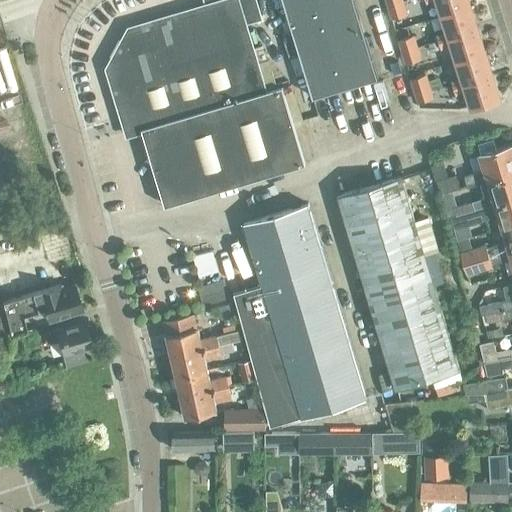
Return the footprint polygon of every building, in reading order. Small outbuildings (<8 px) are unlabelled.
[(267,91),(246,23),(239,0),(223,0),(129,28),(107,68),(127,135),(143,131),(165,206),(305,163),(282,87),(267,91)] [(283,0),(312,97),(377,78),(354,0),(283,0)] [(404,0),(389,5),(393,15),(408,11),(404,0)] [(437,0),(442,16),(471,7),(468,0),(426,0),(437,0)] [(439,40),(477,28),(471,7),(442,16),(447,31),(437,34),(439,40)] [(439,40),(441,47),(451,44),(456,60),(485,51),(477,28),(439,40)] [(404,51),(419,46),(415,36),(400,41),(404,51)] [(439,40),(429,43),(431,50),(441,47),(439,40)] [(419,46),(404,51),(407,62),(422,57),(419,46)] [(454,86),(492,74),(485,51),(456,60),(462,77),(452,80),(454,86)] [(416,89),(431,85),(428,74),(413,79),(416,89)] [(492,74),(454,86),(456,93),(466,89),(472,108),(500,99),(492,74)] [(431,85),(416,89),(419,100),(434,95),(431,85)] [(481,186),(511,177),(511,143),(479,152),(485,169),(465,176),(468,186),(480,183),(481,186)] [(396,388),(398,388),(459,369),(401,176),(338,195),(396,388)] [(511,177),(481,186),(484,197),(454,206),(458,217),(511,201),(511,177)] [(502,227),(511,224),(511,201),(452,219),(454,228),(490,218),(490,217),(498,215),(502,227)] [(273,425),(302,416),(365,397),(308,204),(244,223),(262,283),(233,292),(273,425)] [(506,238),(460,253),(464,266),(511,251),(511,224),(502,227),(506,238)] [(511,251),(464,266),(467,274),(494,266),(494,264),(511,258),(511,259),(511,251)] [(58,293),(55,285),(32,292),(37,309),(44,307),(48,321),(82,310),(75,287),(58,293)] [(37,309),(32,292),(2,301),(11,335),(27,331),(23,316),(38,311),(37,309)] [(511,308),(511,298),(480,304),(482,314),(488,313),(511,308)] [(2,301),(0,301),(0,338),(11,335),(2,301)] [(232,302),(218,306),(222,318),(235,314),(232,302)] [(511,308),(488,313),(489,322),(507,318),(506,316),(511,314),(511,308)] [(203,349),(233,342),(243,340),(239,323),(224,327),(225,333),(200,339),(194,314),(163,321),(171,356),(203,349)] [(93,346),(85,320),(55,329),(43,333),(46,345),(58,341),(66,366),(85,361),(83,349),(93,346)] [(511,357),(511,347),(497,351),(495,341),(482,343),(486,363),(511,357)] [(176,375),(207,369),(205,358),(235,351),(233,342),(203,349),(171,356),(176,375)] [(511,357),(486,363),(488,375),(505,372),(504,368),(511,366),(511,357)] [(211,387),(229,383),(238,381),(236,372),(209,378),(207,369),(176,375),(180,393),(211,387)] [(466,394),(469,393),(509,388),(508,375),(464,381),(466,394)] [(211,387),(180,393),(185,418),(217,411),(215,402),(233,398),(229,383),(211,387)] [(509,388),(469,393),(470,403),(488,400),(489,407),(511,404),(509,388)] [(261,394),(247,397),(249,409),(265,409),(261,394)] [(265,428),(265,409),(249,409),(226,409),(226,428),(265,428)] [(239,430),(223,431),(224,448),(239,448),(239,430)] [(215,450),(216,431),(174,431),(174,450),(215,450)] [(373,432),(373,450),(373,453),(406,452),(406,431),(373,432)] [(277,432),(266,432),(266,442),(277,442),(277,432)] [(335,432),(299,432),(299,451),(335,451),(335,432)] [(373,450),(373,432),(335,432),(335,451),(373,450)] [(443,456),(425,456),(426,478),(444,478),(443,456)] [(508,470),(496,470),(495,479),(508,479),(508,470)] [(422,480),(421,500),(467,502),(467,482),(422,480)] [(509,501),(509,482),(474,481),(473,500),(509,501)]
